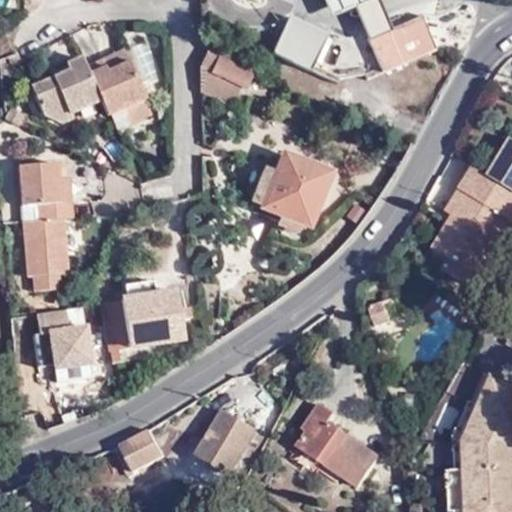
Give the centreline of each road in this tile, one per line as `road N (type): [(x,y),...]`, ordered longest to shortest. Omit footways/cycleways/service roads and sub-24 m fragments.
road 1 (residential): [(511,25),(490,44),(404,210),(317,300),(230,364),(0,466)]
road 2 (residential): [(186,6),(190,182),(145,196)]
road 3 (residential): [(186,6),(60,13),(23,32)]
